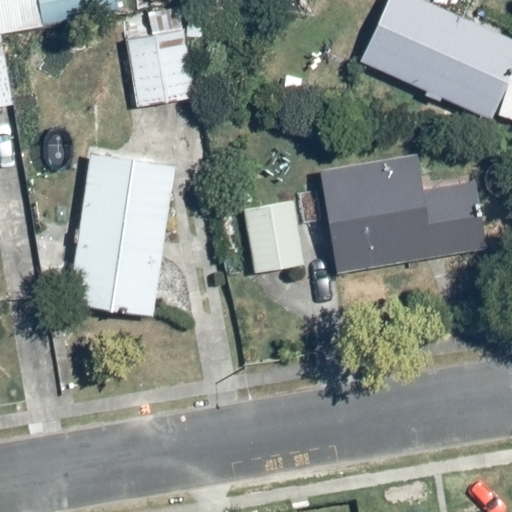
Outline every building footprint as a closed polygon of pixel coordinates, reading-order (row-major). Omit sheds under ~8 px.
[(187,0),(186,29),(186,33),(240,35),(241,0),(187,0)] [(511,31),(440,0),(386,0),(359,62),(492,119),(496,110),(511,117),(511,31)] [(181,23),(123,31),(134,105),(192,97),(181,23)] [(2,33),(0,32),(0,109),(9,108),(2,33)] [(176,164),(93,153),(72,308),(155,319),(176,164)] [(422,155),(323,171),(339,273),(489,250),(478,180),(427,188),(422,155)] [(297,201),(245,204),(251,273),(303,269),(297,201)]
